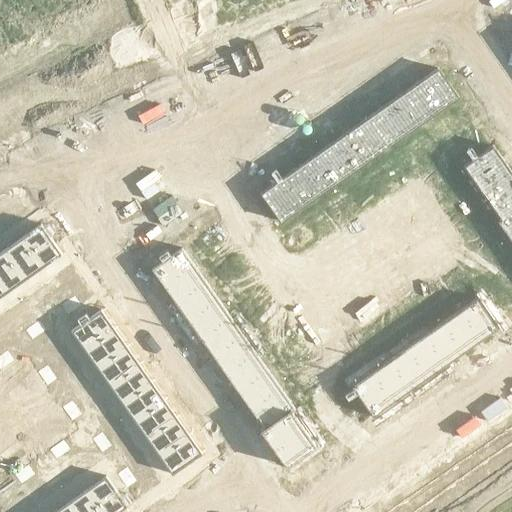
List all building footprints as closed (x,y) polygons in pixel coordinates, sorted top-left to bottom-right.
[(438,67),(419,80),(441,110),(459,97),(438,67)] [(419,80),(402,92),(423,122),(441,110),(419,80)] [(402,92),(384,105),(405,135),(423,122),(402,92)] [(384,105),(366,117),(388,147),(405,135),(384,105)] [(366,117),(349,130),(370,160),(388,147),(366,117)] [(349,130),(331,142),(352,172),(370,160),(349,130)] [(469,136),(462,141),(469,150),(476,145),(469,136)] [(462,141),(456,146),(462,155),(469,150),(462,141)] [(331,142),(313,154),(335,184),(352,172),(331,142)] [(493,145),(463,166),(476,184),(506,163),(493,145)] [(313,154),(296,167),(317,197),(335,184),(313,154)] [(434,161),(427,166),(434,175),(440,170),(434,161)] [(511,171),(506,163),(476,184),(488,202),(511,185),(511,171)] [(427,166),(420,170),(427,180),(434,175),(427,166)] [(296,167),(278,179),(299,209),(317,197),(296,167)] [(278,179),(260,192),(281,222),(299,209),(278,179)] [(511,185),(488,202),(500,218),(501,220),(511,211),(511,185)] [(398,186),(392,191),(398,200),(405,195),(398,186)] [(392,191),(385,195),(392,205),(398,200),(392,191)] [(437,201),(427,208),(432,215),(442,208),(437,201)] [(363,211),(356,215),(363,225),(370,220),(363,211)] [(500,218),(497,221),(510,240),(511,238),(511,211),(501,220),(500,218)] [(356,215),(350,220),(356,230),(363,225),(356,215)] [(450,219),(440,226),(445,233),(454,226),(450,219)] [(41,224),(22,237),(43,267),(62,254),(41,224)] [(150,239),(161,231),(157,225),(146,234),(150,239)] [(454,226),(445,233),(450,239),(459,233),(454,226)] [(235,227),(226,234),(231,241),(240,234),(235,227)] [(240,234),(231,241),(235,247),(245,241),(240,234)] [(328,236),(321,240),(328,250),(334,245),(328,236)] [(22,237),(4,249),(26,279),(43,267),(22,237)] [(321,240),(314,245),(321,254),(328,250),(321,240)] [(182,247),(152,269),(165,287),(195,266),(182,247)] [(4,249),(0,252),(0,280),(8,292),(26,279),(4,249)] [(475,255),(465,261),(470,268),(479,261),(475,255)] [(479,261),(470,268),(474,275),(484,268),(479,261)] [(260,263),(251,269),(256,276),(265,269),(260,263)] [(438,265),(431,270),(437,280),(444,275),(438,265)] [(195,266),(165,287),(177,305),(207,284),(195,266)] [(265,269),(256,276),(260,283),(270,276),(265,269)] [(419,278),(413,283),(419,292),(426,287),(419,278)] [(413,283),(406,287),(413,297),(419,292),(413,283)] [(207,284),(177,305),(190,322),(220,301),(207,284)] [(499,290),(490,297),(495,303),(504,297),(499,290)] [(74,296),(67,301),(74,310),(81,306),(74,296)] [(477,297),(459,311),(480,341),(498,328),(477,297)] [(504,297),(495,303),(499,310),(509,304),(504,297)] [(285,298),(276,305),(280,311),(290,305),(285,298)] [(67,301),(61,306),(67,315),(74,310),(67,301)] [(220,301),(190,322),(202,340),(232,319),(220,301)] [(384,303),(377,308),(384,317),(391,312),(384,303)] [(290,305),(280,311),(285,318),(295,311),(290,305)] [(377,308),(371,312),(377,322),(384,317),(377,308)] [(101,309),(71,330),(84,349),(114,328),(101,309)] [(459,311),(441,323),(462,353),(480,341),(459,311)] [(232,319),(202,340),(215,358),(245,337),(232,319)] [(39,321),(32,326),(39,335),(45,330),(39,321)] [(441,323),(423,335),(445,365),(462,353),(441,323)] [(32,326),(25,331),(32,340),(39,335),(32,326)] [(114,328),(84,349),(97,367),(127,345),(114,328)] [(349,328),(342,332),(349,342),(355,337),(349,328)] [(342,332),(335,337),(342,347),(349,342),(342,332)] [(423,335),(406,348),(427,378),(445,365),(423,335)] [(245,337),(215,358),(227,375),(257,354),(245,337)] [(305,337),(296,343),(300,350),(310,343),(305,337)] [(310,343),(300,350),(305,357),(314,350),(310,343)] [(127,345),(97,367),(109,384),(139,363),(127,345)] [(406,348),(388,360),(409,390),(427,378),(406,348)] [(7,351),(0,356),(7,365),(13,360),(7,351)] [(257,354),(227,375),(239,393),(269,372),(257,354)] [(388,360),(370,373),(392,403),(409,390),(388,360)] [(139,363),(109,384),(121,402),(152,381),(139,363)] [(47,365),(38,372),(42,378),(52,372),(47,365)] [(52,372),(42,378),(47,385),(56,379),(52,372)] [(269,372),(239,393),(252,411),(282,390),(269,372)] [(330,372),(320,379),(325,385),(335,379),(330,372)] [(370,373),(352,386),(373,416),(392,403),(370,373)] [(335,379),(325,385),(330,392),(339,386),(335,379)] [(152,381),(121,402),(134,420),(164,398),(152,381)] [(282,390),(252,411),(263,427),(264,428),(291,410),(292,411),(295,408),(282,390)] [(347,396),(338,403),(343,410),(352,403),(347,396)] [(164,398),(134,420),(146,437),(176,416),(164,398)] [(72,401),(62,407),(67,414),(77,407),(72,401)] [(77,407),(67,414),(72,421),(81,414),(77,407)] [(263,427),(260,429),(273,448),(303,427),(292,411),(291,410),(264,428),(263,427)] [(176,416),(146,437),(159,455),(189,434),(176,416)] [(511,426),(506,418),(488,430),(509,460),(511,458),(511,426)] [(303,427),(273,448),(287,467),(317,446),(303,427)] [(488,430),(471,442),(492,472),(509,460),(488,430)] [(102,432),(92,439),(97,446),(106,439),(102,432)] [(189,434),(159,455),(172,473),(202,452),(189,434)] [(106,439),(97,446),(102,452),(111,446),(106,439)] [(63,440),(56,445),(63,454),(70,450),(63,440)] [(471,442),(453,455),(474,485),(492,472),(471,442)] [(56,445),(50,450),(56,459),(63,454),(56,445)] [(453,455),(435,467),(456,497),(474,485),(453,455)] [(28,465),(21,470),(28,479),(34,474),(28,465)] [(419,479),(418,480),(436,506),(435,507),(438,511),(456,497),(435,467),(419,479)] [(127,468),(117,474),(122,481),(131,474),(127,468)] [(21,470),(14,475),(21,484),(28,479),(21,470)] [(131,474),(122,481),(126,488),(136,481),(131,474)] [(106,475),(87,488),(103,511),(117,511),(127,505),(106,475)] [(417,476),(398,489),(413,511),(428,511),(435,507),(436,506),(418,480),(419,479),(417,476)] [(103,511),(87,488),(69,501),(77,511),(103,511)] [(413,511),(398,489),(380,501),(387,511),(413,511)] [(77,511),(69,501),(53,511),(77,511)] [(387,511),(380,501),(364,511),(387,511)]
